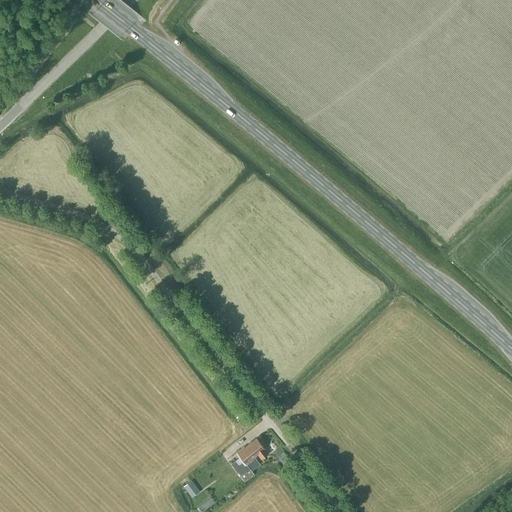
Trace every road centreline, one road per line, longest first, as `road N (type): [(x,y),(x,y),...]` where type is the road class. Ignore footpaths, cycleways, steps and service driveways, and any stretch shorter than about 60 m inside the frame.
road 1 (primary): [(511,348),(95,0)]
road 2 (unclassified): [(0,190),(78,214),(125,241),(288,445)]
road 3 (unclassified): [(0,126),(131,0)]
